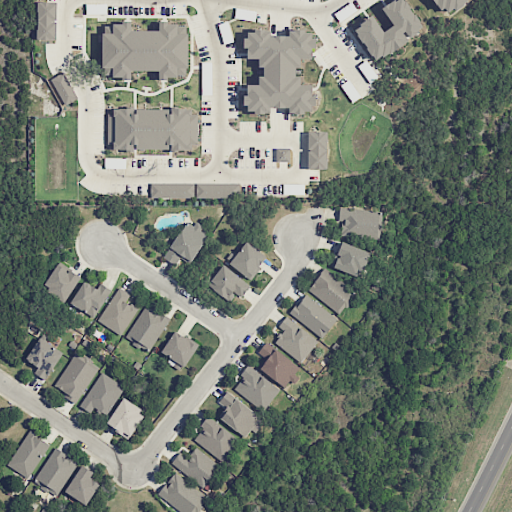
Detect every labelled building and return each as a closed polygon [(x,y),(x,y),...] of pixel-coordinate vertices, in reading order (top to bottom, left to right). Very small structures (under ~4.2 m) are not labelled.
[(371,15),(383,31),(393,24),(381,8),(391,0),(394,0),(395,1),(396,0),(403,0),(404,1),(405,0),(410,8),(409,9),(414,14),(419,21),(419,22),(422,26),(416,30),(416,32),(409,37),(405,31),(402,32),(407,40),(403,44),(395,50),(389,53),(388,53),(382,57),(381,55),(375,60),(372,55),(371,56),(367,49),(367,48),(363,42),(362,42),(357,36),(355,30),(360,26),(359,24),(371,15)] [(466,0),(462,3),(462,5),(455,11),(453,8),(447,12),(444,7),(440,10),(432,0),(466,0)] [(333,13),(350,1),(357,10),(339,22),(333,13)] [(56,40),(56,2),(37,2),(37,39),(56,40)] [(233,18),(235,7),(256,11),(255,21),(233,18)] [(227,20),(217,24),(223,45),(233,41),(227,20)] [(102,77),(131,77),(131,70),(159,70),(159,77),(187,77),(188,33),(177,33),(177,23),(159,22),(159,31),(131,30),(131,22),(113,22),(113,33),(103,33),(102,77)] [(254,29),(265,29),(264,30),(270,30),(270,36),(288,36),(288,30),(294,31),(293,29),(304,29),(304,32),(311,32),(311,37),(315,37),(315,47),(312,47),(311,58),(299,58),(300,67),(295,67),(295,76),(300,76),(300,85),(311,85),(311,93),(311,95),(314,95),(315,105),(311,105),(311,111),(304,111),(304,113),(294,113),(294,112),(289,112),(289,107),(269,107),(269,112),(264,112),(264,114),(254,113),(254,110),(247,110),(247,105),(243,105),(243,95),(247,95),(247,84),(258,84),(258,76),(263,76),(263,67),(258,67),(258,58),(247,58),(247,48),(243,47),(243,38),(247,38),(247,32),(254,32),(254,29)] [(76,100),(65,73),(52,78),(62,105),(76,100)] [(170,148),(197,149),(197,110),(133,109),(133,110),(109,110),(108,150),(134,150),(134,149),(170,149),(170,148)] [(307,132),(308,169),(327,169),(326,131),(307,132)] [(276,149),(276,162),(289,161),(289,148),(276,149)] [(151,183),(150,197),(193,198),(193,183),(151,183)] [(196,198),(233,198),(233,183),(196,183),(196,198)] [(304,184),(283,184),(283,194),(304,194),(304,184)] [(341,236),(381,238),(382,210),(339,208),(338,221),(341,221),(341,236)] [(189,219),(167,251),(188,265),(207,236),(200,231),(201,228),(189,219)] [(266,256),(245,241),(229,265),(250,280),(266,256)] [(333,268),(360,277),(369,252),(342,242),(333,268)] [(80,276),(56,263),(44,288),(67,300),(80,276)] [(242,298),(250,283),(220,265),(208,287),(228,299),(232,292),(242,298)] [(307,292),(341,314),(355,291),(322,270),(307,292)] [(111,291),(100,283),(96,289),(84,281),(70,302),(93,318),(111,291)] [(130,294),(118,287),(97,321),(121,336),(137,308),(126,301),(130,294)] [(324,337),(337,316),(302,295),(289,316),(324,337)] [(148,352),(169,319),(146,304),(124,337),(148,352)] [(300,363),(317,341),(286,316),(278,327),(283,331),(274,342),(300,363)] [(181,372),(197,345),(173,331),(161,353),(175,361),(172,366),(181,372)] [(38,366),(33,373),(45,380),(62,352),(39,337),(26,359),(38,366)] [(284,388),(299,367),(266,342),(257,353),(265,360),(258,368),(284,388)] [(99,366),(83,356),(81,359),(73,354),(53,388),(77,402),(99,366)] [(232,388),(263,411),(280,389),(249,366),(232,388)] [(90,413),(93,408),(104,415),(123,387),(101,372),(79,406),(90,413)] [(218,417),(244,438),(260,418),(227,391),(218,402),(225,408),(218,417)] [(106,424),(129,439),(145,413),(122,398),(106,424)] [(192,439),(222,462),(239,440),(209,417),(192,439)] [(8,468),(31,478),(48,442),(25,432),(8,468)] [(77,461),(54,447),(33,482),(55,496),(77,461)] [(202,488),(219,465),(195,447),(187,458),(179,452),(170,464),(202,488)] [(64,492),(86,505),(99,484),(89,478),(93,472),(81,465),(64,492)] [(179,511),(196,511),(207,499),(176,472),(157,493),(179,511)]
